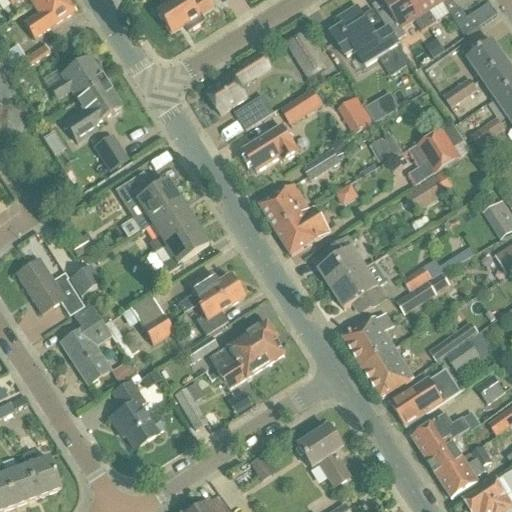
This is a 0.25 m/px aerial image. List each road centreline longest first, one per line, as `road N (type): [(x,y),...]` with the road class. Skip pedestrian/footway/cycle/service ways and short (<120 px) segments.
road 1 (secondary): [(338,378),(154,91)]
road 2 (residential): [(141,511),(338,378)]
road 3 (residential): [(121,511),(0,329)]
road 4 (residential): [(154,91),(301,0)]
road 5 (secondary): [(426,511),(338,378)]
